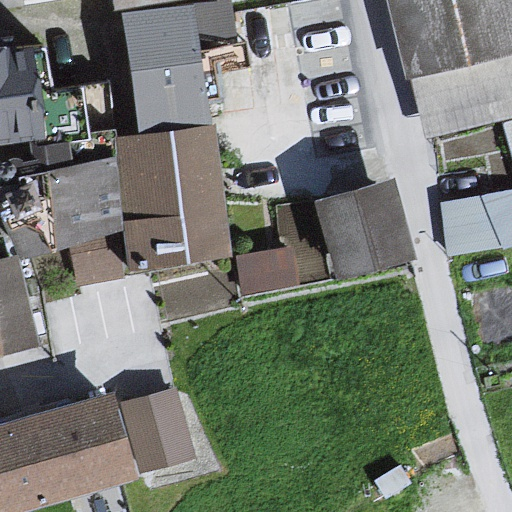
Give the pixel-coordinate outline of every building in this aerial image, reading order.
[(159,0),(116,7),(143,140),(218,135),(203,49),(239,36),(233,0),(159,0)] [(511,0),(394,0),(426,134),(511,113),(511,0)] [(43,46),(0,48),(0,136),(87,128),(81,84),(48,89),(43,46)] [(232,259),(218,135),(143,140),(125,145),(118,163),(0,187),(0,206),(28,270),(127,248),(144,278),(232,259)] [(389,179),(317,199),(336,270),(408,251),(389,179)] [(511,188),(440,199),(447,260),(511,248),(511,188)] [(289,246),(236,257),(243,293),(296,283),(289,246)] [(0,362),(38,356),(16,262),(0,266),(0,362)] [(172,392),(121,406),(138,467),(189,453),(172,392)] [(108,396),(0,426),(0,507),(129,471),(108,396)]
